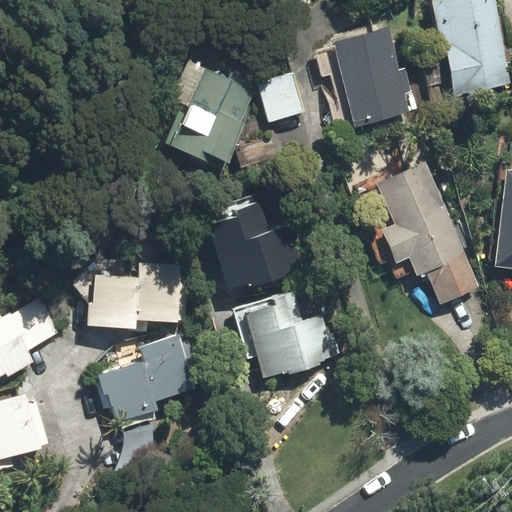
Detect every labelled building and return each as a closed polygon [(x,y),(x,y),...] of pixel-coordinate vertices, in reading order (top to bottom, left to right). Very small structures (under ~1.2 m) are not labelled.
[(511,78),(493,0),(435,0),(457,94),(511,80),(511,78)] [(388,28),(335,42),(356,124),(410,110),(388,28)] [(253,90),(206,69),(173,139),(220,160),(253,90)] [(292,72),(257,82),(268,121),(303,111),(292,72)] [(428,158),(378,177),(393,219),(380,224),(393,257),(408,251),(417,275),(427,271),(438,300),(476,286),(428,158)] [(511,166),(497,165),(488,262),(511,263),(511,166)] [(259,205),(211,220),(231,287),(299,266),(293,247),(289,248),(283,228),(268,233),(259,205)] [(179,318),(181,263),(140,261),(140,274),(93,271),(90,322),(139,324),(140,316),(179,318)] [(293,291),(230,310),(245,359),(257,355),(264,379),(337,357),(331,335),(327,336),(322,320),(304,326),(293,291)] [(40,299),(0,320),(0,374),(33,357),(27,347),(57,330),(40,299)] [(159,406),(156,397),(197,385),(181,332),(138,345),(142,359),(103,371),(117,418),(159,406)] [(0,456),(42,444),(26,392),(0,399),(0,456)]
